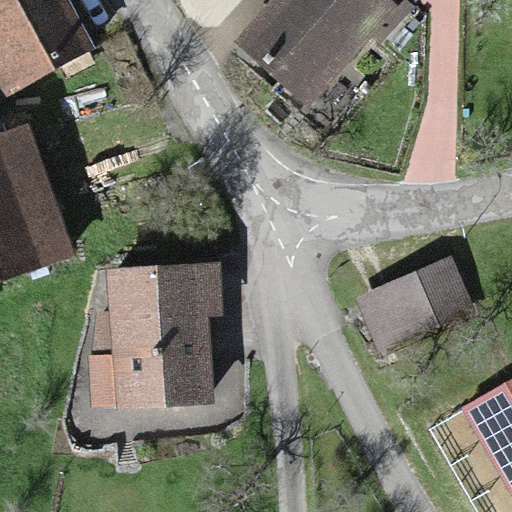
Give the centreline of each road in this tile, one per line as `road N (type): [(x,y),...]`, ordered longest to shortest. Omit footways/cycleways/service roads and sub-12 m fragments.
road 1 (track): [(414,511),(309,320),(278,221),(274,325),(290,511)]
road 2 (residential): [(278,221),(134,0)]
road 3 (residential): [(278,221),(468,216),(511,201)]
